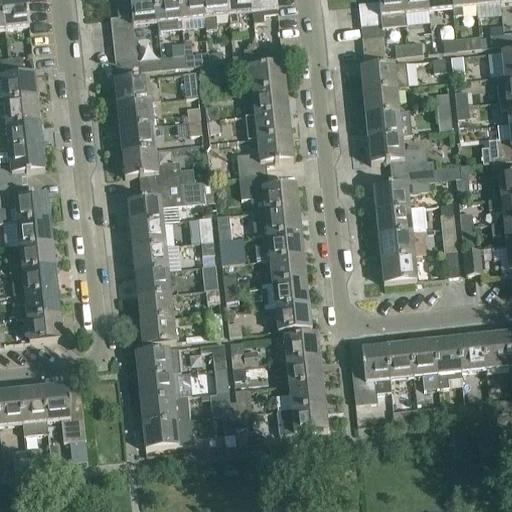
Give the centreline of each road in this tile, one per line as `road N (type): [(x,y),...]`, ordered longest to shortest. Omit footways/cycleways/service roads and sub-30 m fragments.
road 1 (residential): [(308,0),(339,310),(356,319),(511,305)]
road 2 (residential): [(62,0),(96,340),(88,349),(0,357)]
